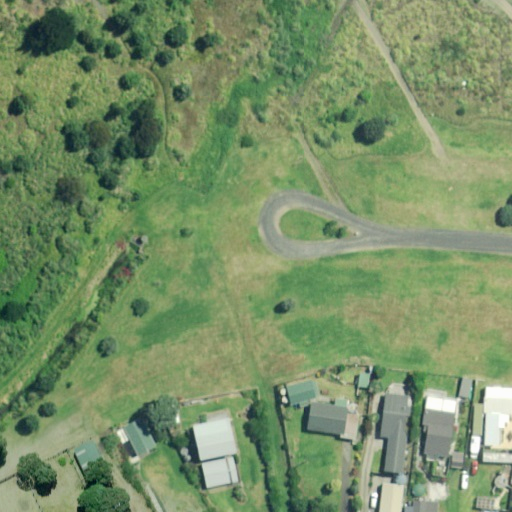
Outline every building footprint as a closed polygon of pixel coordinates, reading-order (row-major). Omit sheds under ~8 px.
[(369,376),(358,375),(357,388),(368,388),(369,376)] [(472,380),(459,380),(459,398),(471,398),(472,380)] [(308,407),(307,402),(317,400),(313,382),(285,388),(289,406),(297,404),(298,409),(308,407)] [(499,415),(511,415),(511,389),(485,388),(484,414),(486,414),(485,446),(497,446),(497,429),(505,429),(506,421),(499,421),(499,415)] [(427,426),(424,462),(434,463),(432,476),(448,478),(455,396),(426,393),(423,425),(427,426)] [(408,398),(384,395),(380,438),(388,439),(385,473),(401,474),(408,398)] [(347,402),(336,401),(335,406),(310,403),(306,431),(340,435),(339,439),(355,441),(359,416),(345,414),(347,402)] [(155,448),(141,420),(124,429),(137,457),(155,448)] [(199,462),(201,461),(207,490),(240,483),(234,455),(227,420),(192,427),(199,462)] [(101,447),(75,459),(83,476),(109,463),(101,447)] [(189,472),(177,451),(169,456),(180,476),(189,472)] [(321,458),(308,453),(305,461),(319,465),(321,458)] [(507,477),(496,477),(495,489),(506,489),(507,477)] [(400,511),(403,487),(383,485),(380,511),(400,511)] [(414,502),(413,508),(407,508),(406,511),(437,511),(438,503),(414,502)]
